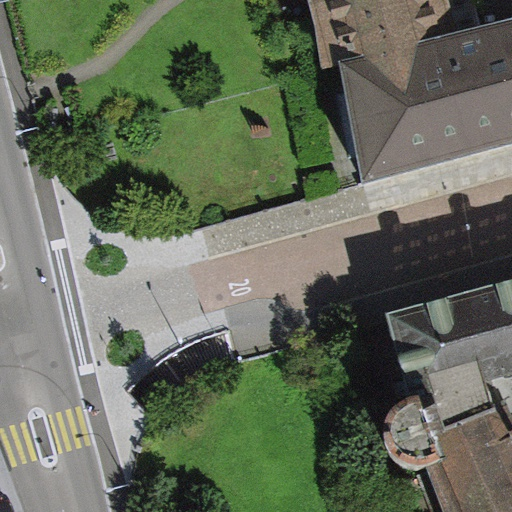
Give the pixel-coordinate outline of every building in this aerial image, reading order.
[(416,0),(296,0),(328,75),(430,46),(416,0)] [(511,0),(416,0),(430,46),(511,22),(511,0)] [(511,22),(430,46),(328,75),(360,187),(511,143),(511,22)] [(511,271),(353,314),(384,442),(477,410),(466,379),(496,371),(511,367),(511,271)] [(511,367),(496,371),(511,405),(511,367)] [(511,475),(477,410),(384,442),(432,511),(501,511),(511,507),(511,475)]
